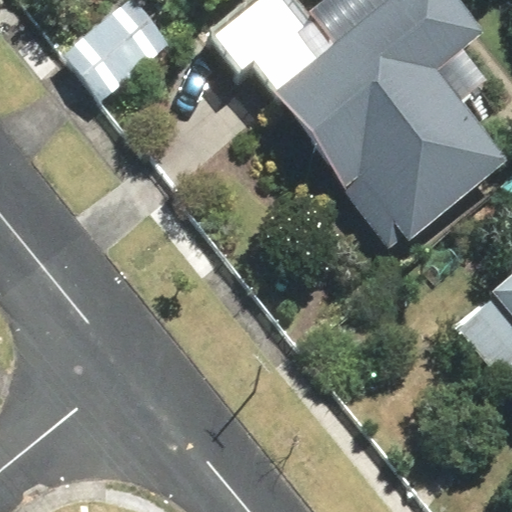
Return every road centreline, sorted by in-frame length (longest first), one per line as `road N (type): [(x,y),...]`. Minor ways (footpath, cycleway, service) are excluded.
road 1 (residential): [(0,208),(131,373)]
road 2 (residential): [(131,373),(253,511)]
road 3 (residential): [(131,373),(0,476)]
